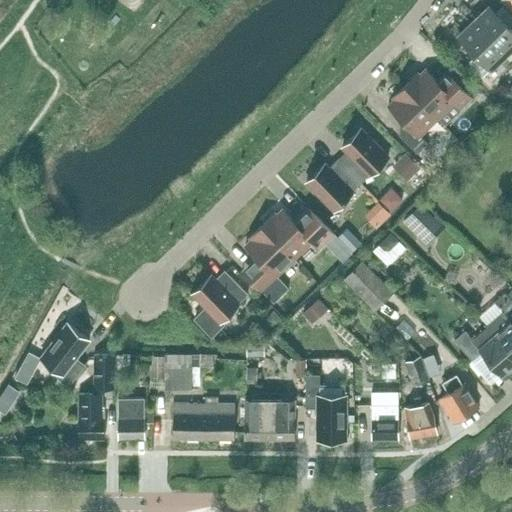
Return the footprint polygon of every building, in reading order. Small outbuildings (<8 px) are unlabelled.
[(511,0),(500,0),(499,1),(511,14),(511,0)] [(477,53),(491,67),(511,46),(511,30),(494,12),(476,30),(471,25),(460,36),(477,53)] [(477,53),(469,61),(483,74),(491,67),(477,53)] [(405,85),(438,118),(455,101),(462,108),(472,98),(455,80),(446,89),(425,68),(420,74),(418,72),(405,85)] [(420,135),(438,118),(405,85),(392,97),(394,99),(388,105),(408,125),(399,134),(417,152),(427,143),(420,135)] [(338,159),(361,183),(370,174),(370,175),(388,156),(361,128),(342,146),(346,151),(338,159)] [(406,153),(398,161),(412,175),(420,167),(406,153)] [(352,191),(361,183),(338,159),(329,168),(325,164),(306,182),(334,210),(353,192),(352,191)] [(391,210),(402,199),(391,188),(380,199),(391,210)] [(379,201),(365,215),(377,227),(391,213),(379,201)] [(293,219),(283,208),(277,214),(275,212),(262,225),(294,258),(310,243),(317,250),(334,233),(307,205),(293,219)] [(404,219),(419,234),(433,220),(419,205),(404,219)] [(277,275),(294,258),(262,225),(249,237),(251,239),(245,245),(265,265),(251,279),(274,302),(289,288),(277,275)] [(347,227),(337,237),(346,247),(347,246),(352,252),(362,242),(347,227)] [(398,239),(390,231),(378,243),(383,249),(389,249),(398,239)] [(390,284),(413,271),(404,256),(381,268),(390,284)] [(394,292),(362,260),(343,279),(375,310),(394,292)] [(222,320),(248,293),(225,270),(215,279),(211,275),(193,293),(205,306),(193,318),(211,337),(225,323),(222,320)] [(488,276),(495,284),(504,277),(494,271),(488,276)] [(495,302),(479,315),(487,324),(488,325),(511,352),(511,353),(511,300),(507,294),(505,293),(495,302)] [(313,324),(325,313),(328,310),(318,298),(303,312),(313,324)] [(273,310),(265,318),(273,327),(281,319),(273,310)] [(91,339),(69,322),(67,320),(40,356),(61,373),(57,378),(69,387),(86,364),(77,357),(91,339)] [(511,353),(511,352),(488,325),(472,339),(465,330),(455,339),(472,359),(481,351),(502,376),(503,375),(506,378),(511,373),(511,353)] [(306,329),(296,339),(310,353),(320,343),(306,329)] [(245,342),(245,356),(263,356),(263,342),(245,342)] [(40,357),(28,351),(14,377),(26,383),(40,357)] [(202,353),(192,354),(151,354),(150,378),(164,379),(164,389),(192,389),(192,385),(199,384),(200,368),(202,368),(202,353)] [(114,366),(114,355),(93,355),(94,388),(114,388),(114,366)] [(129,355),(114,355),(114,366),(129,366),(129,355)] [(421,356),(407,360),(404,361),(413,387),(429,380),(421,356)] [(395,377),(396,363),(382,362),(381,376),(395,377)] [(318,407),(318,439),(344,439),(345,383),(319,383),(319,373),(306,373),(306,407),(318,407)] [(462,383),(456,374),(456,373),(443,382),(449,392),(440,397),(455,422),(479,407),(464,382),(462,383)] [(244,439),(293,439),(293,400),(257,400),(257,380),(245,380),(244,439)] [(7,383),(0,393),(0,409),(4,412),(19,390),(7,383)] [(78,418),(78,439),(104,438),(104,407),(101,407),(101,394),(79,394),(79,418),(78,418)] [(143,411),(143,406),(143,397),(118,398),(119,438),(144,438),(144,422),(153,422),(153,411),(143,411)] [(218,403),(218,397),(205,397),(205,403),(173,403),(173,439),(234,439),(235,403),(218,403)] [(431,402),(421,404),(420,397),(413,399),(414,405),(405,407),(411,438),(436,433),(431,402)] [(398,405),(386,405),(372,405),(372,419),(372,439),(398,439),(398,405)] [(0,433),(7,446),(17,440),(10,428),(0,433)]
